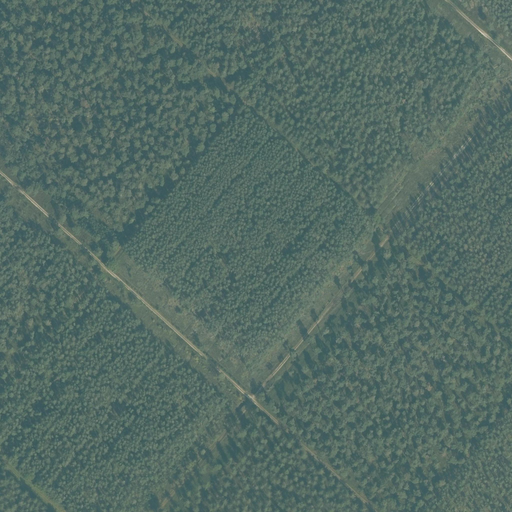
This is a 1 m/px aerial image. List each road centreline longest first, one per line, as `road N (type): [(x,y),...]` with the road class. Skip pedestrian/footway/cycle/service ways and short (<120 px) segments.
road 1 (track): [(0,173),(251,401),(511,88)]
road 2 (track): [(124,0),(511,347)]
road 3 (track): [(329,0),(0,389)]
road 4 (track): [(371,511),(251,401),(157,511)]
road 5 (track): [(511,404),(419,511)]
